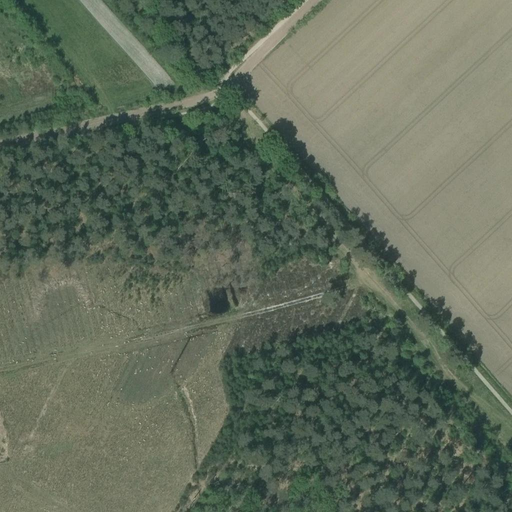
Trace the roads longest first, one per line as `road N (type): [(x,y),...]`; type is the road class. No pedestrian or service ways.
road 1 (track): [(223,78),(250,143),(511,436)]
road 2 (track): [(370,276),(0,368)]
road 3 (track): [(0,143),(210,96)]
road 4 (track): [(319,0),(238,75),(223,78)]
